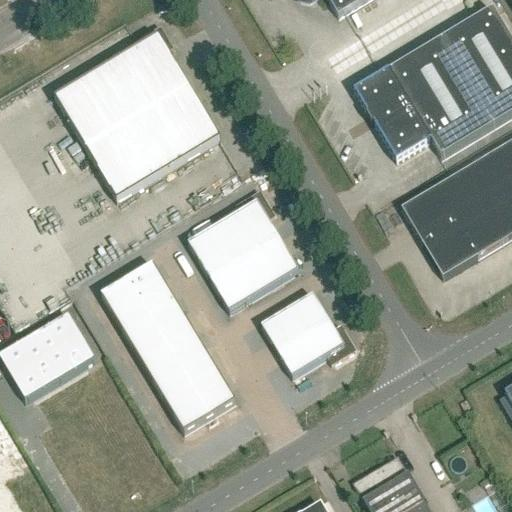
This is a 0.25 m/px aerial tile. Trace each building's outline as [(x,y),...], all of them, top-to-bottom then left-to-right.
[(377,0),(297,0),(300,5),(310,7),(321,0),(324,0),(339,23),(377,0)] [(390,77),(385,80),(355,98),(397,169),(427,150),(432,147),(442,164),(511,121),(511,46),(494,15),(390,78),(390,77)] [(137,46),(141,52),(55,104),(117,208),(221,145),(169,60),(175,56),(161,32),(137,46)] [(511,244),(511,149),(401,216),(423,251),(444,285),(478,265),(511,244)] [(230,320),(300,278),(268,226),(275,222),(260,198),(236,213),(240,219),(188,250),(230,320)] [(237,409),(154,271),(101,302),(184,441),(237,409)] [(36,285),(0,299),(0,326),(3,335),(49,316),(36,285)] [(335,336),(314,301),(261,333),(293,385),(328,365),(331,371),(355,356),(341,332),(335,336)] [(0,363),(0,365),(26,409),(96,367),(69,322),(0,363)] [(511,395),(506,400),(507,402),(500,407),(511,426),(511,395)] [(467,404),(466,404),(460,407),(460,408),(463,414),(464,415),(470,411),(467,404)] [(417,511),(423,508),(398,465),(355,491),(367,511),(417,511)] [(476,511),(494,511),(489,497),(473,503),(476,511)]
